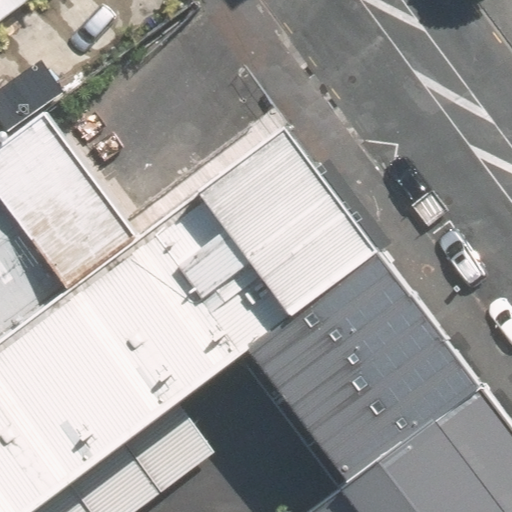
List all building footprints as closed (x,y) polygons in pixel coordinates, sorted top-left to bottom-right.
[(0,0),(0,14),(18,0),(0,0)] [(0,134),(0,336),(153,220),(57,96),(11,127),(0,134)] [(0,134),(11,127),(0,112),(0,134)] [(153,220),(0,336),(0,511),(24,511),(246,349),(396,238),(299,112),(153,220)] [(511,511),(511,392),(396,238),(246,349),(343,477),(368,511),(511,511)] [(368,511),(343,477),(300,511),(368,511)]
